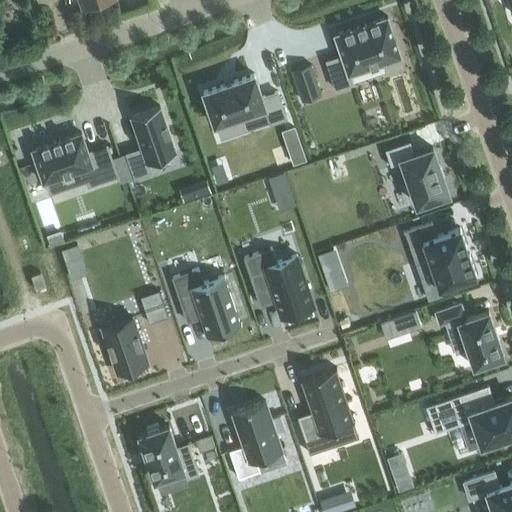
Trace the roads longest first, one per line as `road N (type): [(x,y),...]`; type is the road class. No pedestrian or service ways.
road 1 (residential): [(332,332),(93,418)]
road 2 (residential): [(445,0),(511,198)]
road 3 (residential): [(0,71),(185,15)]
road 4 (residential): [(0,334),(58,315),(93,418)]
